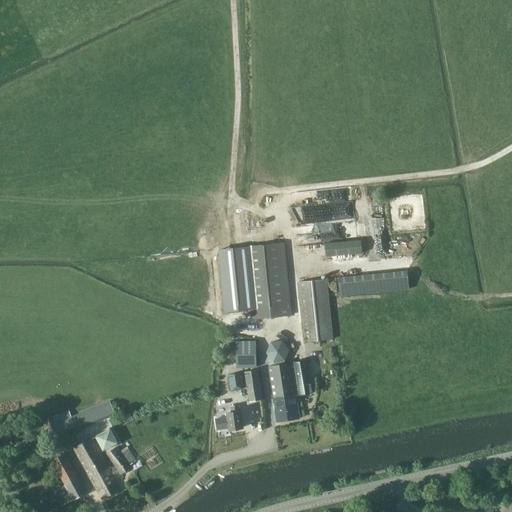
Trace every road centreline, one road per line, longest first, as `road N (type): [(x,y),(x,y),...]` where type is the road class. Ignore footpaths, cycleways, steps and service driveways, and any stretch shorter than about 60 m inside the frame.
road 1 (track): [(0,205),(230,200),(234,320),(261,327),(272,445)]
road 2 (track): [(511,146),(453,170),(230,200),(233,0)]
road 3 (tertiary): [(275,511),(511,458)]
